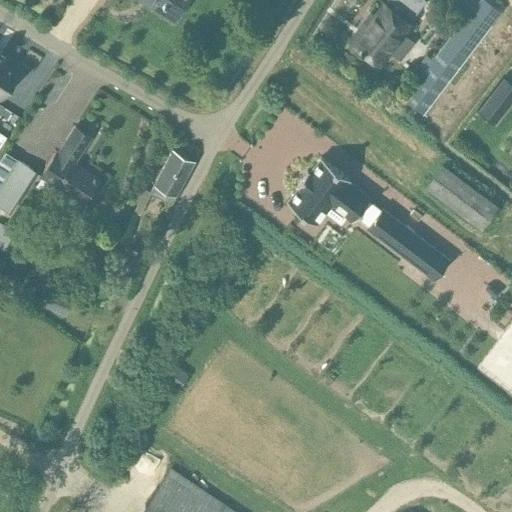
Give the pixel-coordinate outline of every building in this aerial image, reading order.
[(149,5),(174,21),(186,0),(149,0),(152,1),(149,5)] [(425,0),(388,0),(385,4),(384,3),(369,23),(366,21),(351,41),(379,63),(410,23),(408,22),(425,0)] [(452,0),(468,12),(403,97),(423,112),(501,11),(487,0),(452,0)] [(24,85),(40,55),(28,49),(13,79),(24,85)] [(1,61),(4,58),(0,55),(0,95),(16,71),(1,61)] [(477,111),(494,124),(508,105),(491,93),(477,111)] [(40,176),(83,203),(98,179),(74,163),(91,137),(75,126),(58,153),(56,152),(40,176)] [(408,177),(406,180),(467,226),(487,199),(426,154),(424,157),(387,129),(372,149),(408,177)] [(149,193),(171,204),(176,196),(194,161),(172,149),(149,193)] [(449,259),(382,208),(381,209),(368,199),(369,198),(347,181),(349,178),(321,157),(309,173),(307,171),(297,184),(299,186),(287,201),(315,222),(330,203),(352,220),(355,216),(368,226),(367,227),(434,279),(449,259)] [(17,158),(0,183),(0,206),(10,213),(37,171),(17,158)] [(6,249),(7,250),(16,238),(14,237),(16,234),(0,222),(0,246),(5,250),(6,249)] [(134,275),(136,276),(145,254),(143,253),(143,252),(129,246),(119,270),(134,276),(134,275)] [(51,291),(45,303),(65,313),(71,301),(51,291)] [(140,511),(232,511),(169,469),(140,511)]
